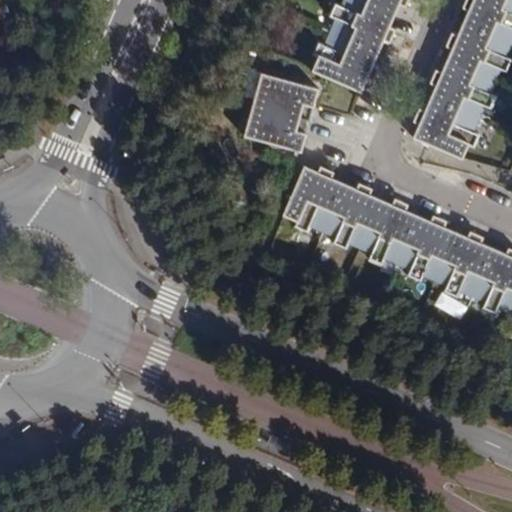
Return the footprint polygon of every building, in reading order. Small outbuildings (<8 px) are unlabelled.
[(313,43),(308,54),(313,56),(309,66),(358,88),(363,77),(368,79),(373,68),(368,66),(380,38),(385,40),(390,29),(385,26),(395,2),(401,5),(402,0),(337,0),(335,5),(330,3),(324,15),(330,17),(318,45),(313,43)] [(511,0),(462,0),(460,6),(466,8),(454,35),(448,32),(443,44),(449,46),(439,70),(433,67),(427,81),(432,84),(421,110),(415,108),(410,120),(416,123),(411,133),(460,155),(465,144),(470,146),(476,133),(470,131),(482,105),(487,108),(493,93),(488,91),(498,69),(503,71),(508,59),(503,56),(511,36),(511,0)] [(316,86),(258,72),(254,89),(263,91),(256,119),(247,117),(242,133),(299,149),(316,86)] [(263,91),(254,89),(252,97),(248,111),(247,117),(256,119),(263,91)] [(252,97),(242,94),(238,108),(248,111),(252,97)] [(333,172),(320,166),(317,172),(303,166),(282,215),(295,220),(293,226),(307,232),(310,227),(332,237),(330,242),(342,247),(344,242),(371,254),(369,259),(381,265),(384,259),(407,270),(405,275),(418,281),(421,276),(447,287),(445,293),(457,298),(459,293),(482,303),(479,308),(493,314),(495,308),(511,315),(511,250),(505,248),(503,254),(480,244),(483,238),(471,233),(468,239),(442,227),(444,221),(431,215),(429,221),(405,211),(408,205),(396,199),(393,206),(365,193),(368,187),(356,182),(353,188),(331,178),(333,172)]
